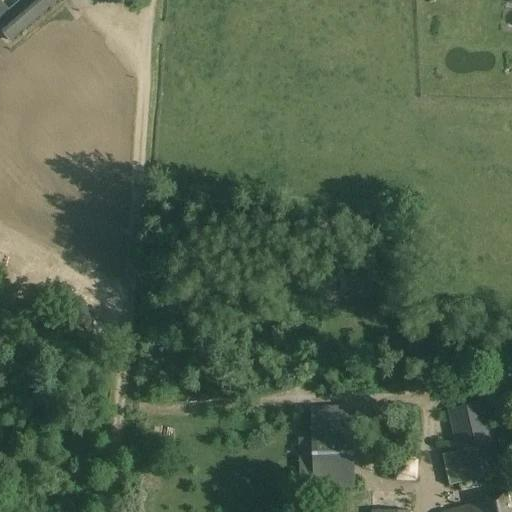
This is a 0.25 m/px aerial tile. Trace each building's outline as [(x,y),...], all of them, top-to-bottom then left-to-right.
[(22,0),(10,11),(0,0),(0,28),(12,41),(60,0),(22,0)] [(37,194),(41,180),(30,176),(25,191),(37,194)] [(40,287),(61,271),(39,243),(28,252),(32,257),(22,265),(40,287)] [(443,456),(450,488),(503,476),(487,404),(449,412),(456,452),(443,456)] [(312,409),(314,490),(356,489),(353,409),(312,409)] [(397,460),(396,482),(418,482),(418,461),(397,460)] [(510,511),(506,494),(488,498),(490,506),(462,511),(510,511)]
